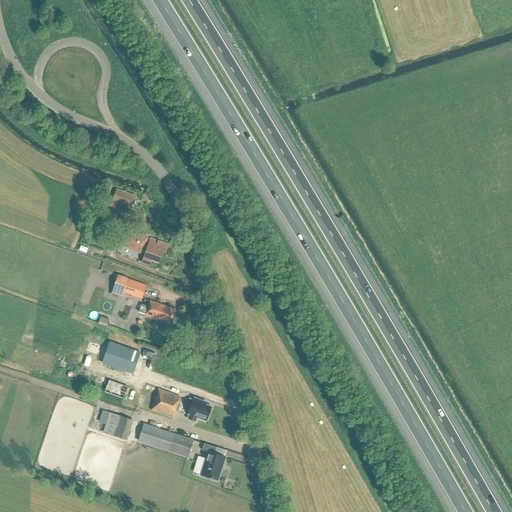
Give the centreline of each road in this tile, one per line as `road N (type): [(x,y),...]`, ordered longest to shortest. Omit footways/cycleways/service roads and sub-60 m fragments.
road 1 (motorway): [(495,511),(188,0)]
road 2 (motorway): [(159,0),(282,195),(463,511)]
road 3 (unclassified): [(273,511),(169,179),(140,150),(36,90),(0,35)]
